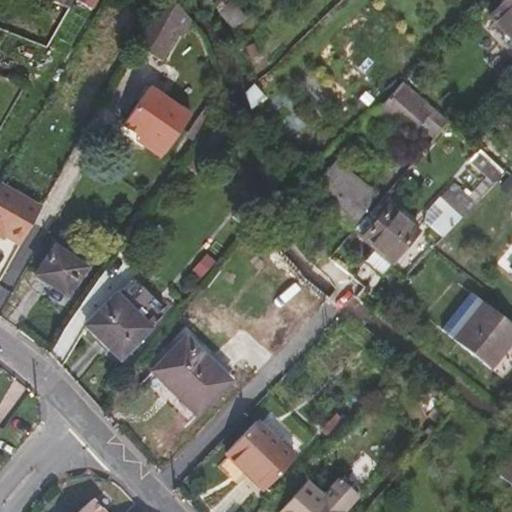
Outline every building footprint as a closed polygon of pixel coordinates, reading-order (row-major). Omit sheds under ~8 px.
[(174,0),(158,0),(133,45),(160,61),(176,33),(181,36),(191,19),(174,0)] [(232,29),(246,18),(232,0),(230,0),(217,11),(232,29)] [(511,37),(511,0),(504,0),(489,15),(511,37)] [(401,82),(377,109),(407,137),(418,126),(431,138),(446,120),(401,82)] [(253,84),(245,91),(250,109),(264,96),(253,84)] [(150,85),(122,126),(164,154),(190,115),(150,85)] [(402,148),(392,158),(402,168),(412,157),(402,148)] [(480,149),(470,159),(487,176),(468,196),(475,202),(493,182),(503,171),(480,149)] [(335,159),(308,193),(351,228),(352,227),(374,200),(379,195),(335,159)] [(21,244),(42,206),(0,183),(0,184),(0,232),(6,236),(21,244)] [(424,221),(430,226),(449,206),(461,217),(468,210),(475,202),(468,196),(454,184),(447,191),(440,198),(439,197),(427,211),(424,221)] [(352,227),(355,229),(378,203),(374,200),(352,227)] [(378,203),(355,229),(364,237),(386,210),(378,203)] [(364,237),(362,239),(374,248),(391,262),(417,230),(388,206),(386,210),(364,237)] [(449,206),(430,226),(443,237),(461,217),(449,206)] [(54,246),(35,274),(66,295),(85,267),(54,246)] [(382,274),(391,262),(374,248),(364,260),(382,274)] [(130,280),(86,324),(120,359),(164,314),(130,280)] [(507,348),(511,341),(511,324),(472,293),(442,331),(490,369),(507,348)] [(199,412),(230,380),(185,336),(151,371),(165,384),(167,382),(199,412)] [(511,352),(507,348),(490,369),(502,378),(511,365),(511,352)] [(256,421),(224,453),(263,491),(295,458),(256,421)] [(511,453),(498,473),(511,483),(511,453)] [(306,480),(277,511),(343,511),(358,495),(339,477),(323,495),(306,480)] [(103,511),(92,499),(78,511),(103,511)]
